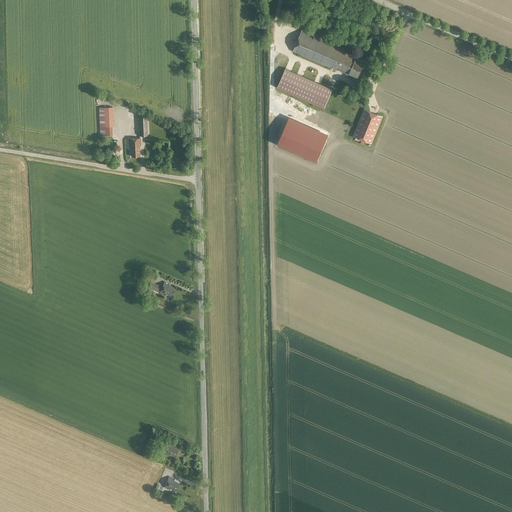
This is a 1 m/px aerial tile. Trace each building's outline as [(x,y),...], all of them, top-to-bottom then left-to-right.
[(355,55),(356,53),(328,42),(329,40),(302,28),(293,50),(336,69),(337,68),(348,72),(349,71),(358,75),(364,59),(355,55)] [(332,87),(285,67),(277,86),(324,107),(332,87)] [(113,107),(99,108),(100,128),(114,127),(113,107)] [(383,115),(364,107),(353,135),(372,142),(383,115)] [(147,115),(139,115),(139,136),(148,136),(147,115)] [(141,138),(129,139),(129,145),(130,145),(130,149),(131,149),(131,157),(141,157),(140,146),(141,146),(141,138)] [(164,282),(160,293),(172,297),(176,288),(169,285),(170,284),(164,282)] [(173,445),(168,443),(163,455),(169,457),(170,455),(177,458),(180,450),(172,447),(173,445)] [(175,479),(169,477),(165,487),(165,488),(177,492),(181,483),(174,481),(175,479)] [(165,487),(157,484),(155,489),(163,492),(165,488),(165,487)]
